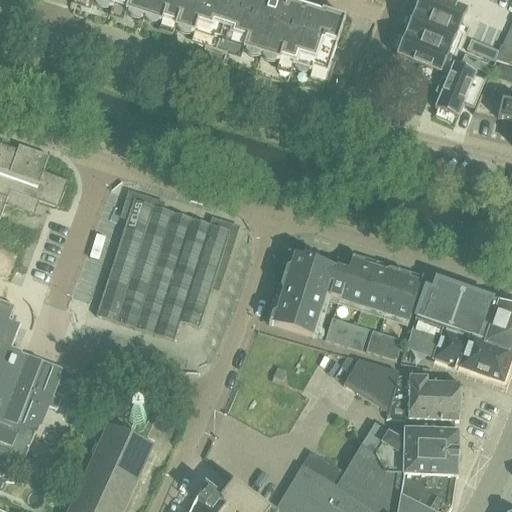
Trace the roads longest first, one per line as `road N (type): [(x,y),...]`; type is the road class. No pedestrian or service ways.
road 1 (residential): [(103,159),(46,331),(77,357),(207,398)]
road 2 (residential): [(349,111),(52,24)]
road 3 (residential): [(269,215),(511,289)]
road 4 (residential): [(207,398),(269,215)]
road 5 (residential): [(199,418),(273,472),(326,405)]
road 6 (residential): [(269,215),(103,159)]
road 7 (residential): [(511,158),(349,111)]
